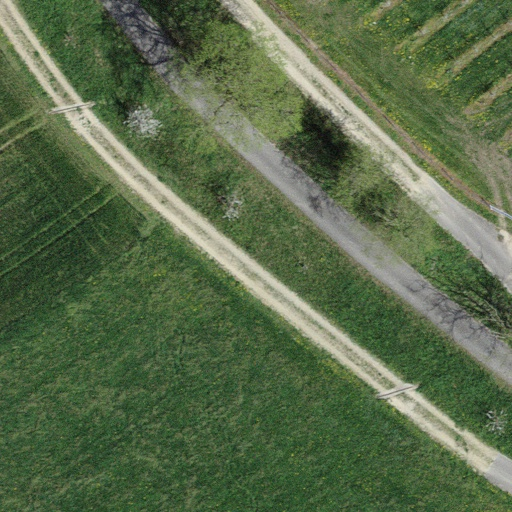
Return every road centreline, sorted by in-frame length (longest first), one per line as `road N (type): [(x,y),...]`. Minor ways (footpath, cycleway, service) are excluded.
road 1 (track): [(511,482),(326,350),(62,97),(1,0)]
road 2 (track): [(511,371),(298,186),(127,0)]
road 3 (track): [(284,0),(327,62),(493,253)]
